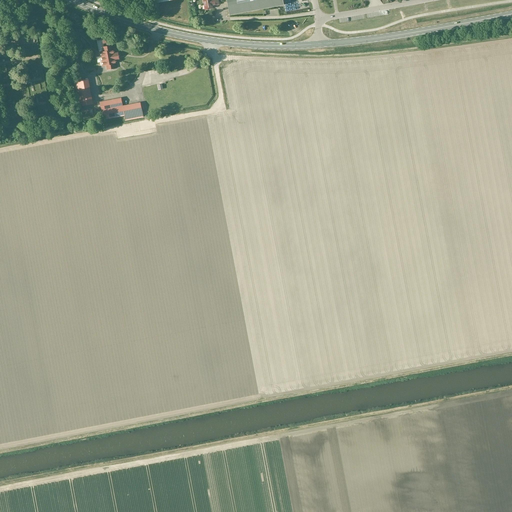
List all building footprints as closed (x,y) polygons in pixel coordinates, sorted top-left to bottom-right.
[(202,0),(205,10),(213,8),(212,6),(219,5),(218,0),(202,0)] [(226,0),(229,15),(279,6),(284,5),(282,0),(226,0)] [(107,65),(107,69),(114,68),(114,64),(116,63),(115,60),(117,60),(116,53),(114,53),(114,50),(111,50),(111,46),(104,47),(104,52),(102,52),(103,56),(101,56),(102,62),(104,61),(105,65),(107,65)] [(78,107),(81,106),(92,104),(88,79),(74,81),(78,107)] [(143,117),(140,103),(123,106),(121,98),(99,102),(103,119),(124,116),(125,120),(143,117)]
